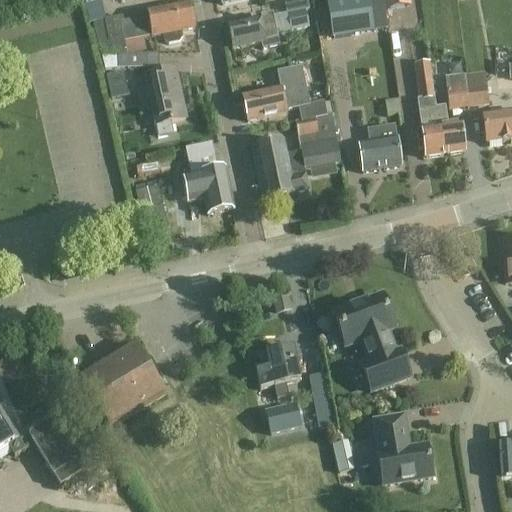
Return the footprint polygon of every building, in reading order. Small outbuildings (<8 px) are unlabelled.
[(307,0),(294,0),(283,2),(289,34),(313,29),(307,0)] [(337,0),(326,2),(332,38),(372,31),(366,0),(337,0)] [(389,12),(411,8),(409,0),(383,0),(385,12),(389,12)] [(191,4),(146,13),(139,14),(140,20),(123,23),(123,19),(92,24),(100,58),(127,56),(124,44),(162,37),(163,44),(168,47),(179,44),(182,40),(181,33),(196,30),(191,4)] [(232,51),(264,44),(266,50),(279,48),(273,16),(227,26),(232,51)] [(159,56),(127,56),(100,58),(103,72),(158,71),(159,56)] [(247,123),(298,112),(300,121),(326,116),(323,103),(309,107),(301,69),(276,74),(279,89),(241,97),(247,123)] [(145,77),(156,126),(158,140),(173,137),(171,123),(185,120),(175,71),(145,77)] [(484,75),(465,77),(470,111),(488,109),(484,75)] [(108,95),(123,92),(120,76),(105,78),(108,95)] [(447,113),(470,111),(465,77),(444,79),(447,113)] [(422,132),(418,133),(420,152),(425,152),(426,160),(443,158),(436,109),(435,109),(431,81),(416,83),(418,104),(417,104),(422,132)] [(445,108),(436,109),(443,158),(464,155),(460,127),(448,128),(445,108)] [(487,145),(511,142),(511,113),(484,117),(487,145)] [(342,165),(331,115),(326,116),(300,121),(300,123),(293,124),(300,154),(287,157),(283,141),(253,148),(265,203),(295,197),(295,195),(308,193),(305,176),(303,173),(342,165)] [(362,174),(401,168),(396,136),(396,137),(394,128),(368,132),(370,144),(358,146),(362,174)] [(225,170),(217,172),(211,145),(185,151),(191,182),(199,179),(208,217),(234,211),(225,170)] [(506,287),(511,286),(511,238),(502,239),(506,287)] [(272,302),(274,314),(290,311),(288,299),(272,302)] [(362,368),(372,394),(409,380),(399,354),(390,358),(382,335),(394,331),(382,299),(334,316),(346,349),(361,343),(370,365),(362,368)] [(165,396),(135,347),(79,381),(109,430),(165,396)] [(285,440),(292,439),(290,430),(295,429),(285,386),(300,383),(299,379),(301,378),(299,371),(297,372),(292,349),(266,355),(269,369),(254,373),(260,394),(274,390),(285,438),(285,440)] [(316,428),(331,427),(328,376),(313,377),(316,428)] [(0,412),(0,453),(7,449),(13,459),(25,452),(18,442),(0,412)] [(65,413),(27,437),(60,489),(98,465),(65,413)] [(382,489),(433,480),(427,448),(426,448),(426,449),(407,453),(406,445),(408,444),(404,418),(374,423),(379,456),(377,456),(382,489)] [(332,447),(339,475),(354,472),(347,443),(332,447)] [(511,447),(498,449),(500,483),(511,482),(511,447)]
